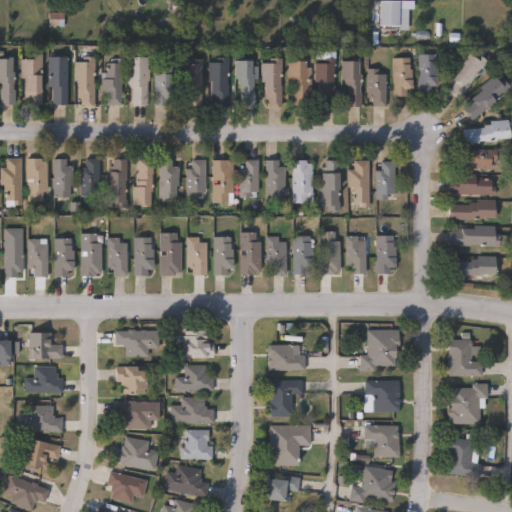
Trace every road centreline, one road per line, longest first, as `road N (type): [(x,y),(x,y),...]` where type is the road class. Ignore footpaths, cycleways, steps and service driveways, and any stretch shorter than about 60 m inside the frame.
road 1 (residential): [(419,303),(416,133),(0,129)]
road 2 (residential): [(511,306),(0,306)]
road 3 (residential): [(419,303),(423,450),(415,511)]
road 4 (residential): [(239,304),(239,452),(226,511)]
road 5 (residential): [(83,305),(88,417),(68,511)]
